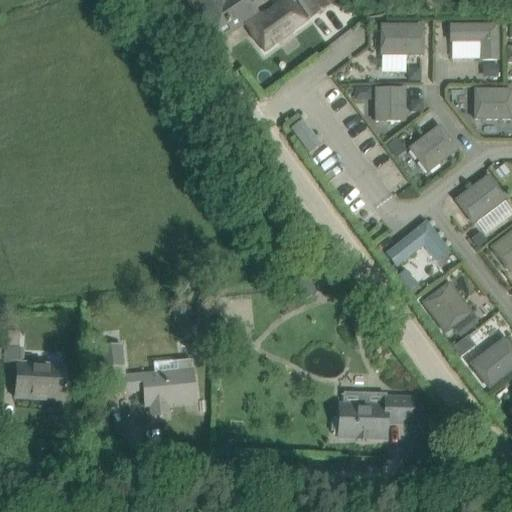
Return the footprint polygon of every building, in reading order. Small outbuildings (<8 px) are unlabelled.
[(185,0),(213,41),(220,36),(222,39),(240,27),(238,23),(256,12),(248,0),(185,0)] [(296,6),(291,0),(286,0),(247,27),(265,52),(307,21),(296,6)] [(298,4),(311,22),(332,7),(327,0),(291,0),(296,6),(298,4)] [(497,61),(497,26),(450,27),(451,30),(449,33),(449,37),(451,40),(451,43),(481,43),(481,61),(497,61)] [(421,56),(422,27),(381,27),(381,56),(394,56),(396,57),(398,57),(400,56),(421,56)] [(497,66),(486,67),(486,78),(497,78),(497,66)] [(419,70),(408,70),(409,81),(420,81),(419,70)] [(404,90),(375,90),(375,123),(400,122),(400,119),(404,119),(404,90)] [(511,121),(511,92),(474,91),(474,120),(511,121)] [(422,102),(411,102),(411,113),(422,113),(422,102)] [(301,123),(292,130),(309,153),(319,146),(301,123)] [(456,151),(438,128),(409,150),(427,173),(456,151)] [(407,132),(398,139),(405,147),(414,140),(407,132)] [(502,166),(495,172),(501,180),(508,174),(502,166)] [(488,177),(455,202),(473,225),(505,201),(488,177)] [(448,252),(426,223),(386,255),(396,268),(423,246),(435,262),(448,252)] [(511,233),(491,249),(493,251),(494,254),(496,257),(499,259),(503,264),(503,267),(505,270),(508,271),(510,273),(511,271),(511,233)] [(475,237),(471,240),(477,248),(485,242),(482,238),(475,237)] [(406,275),(399,280),(410,294),(417,289),(406,275)] [(305,276),(295,283),(306,300),(316,294),(305,276)] [(442,290),(423,305),(445,334),(471,314),(453,292),(453,289),(450,285),(447,284),(443,288),(442,290)] [(469,321),(455,331),(460,338),(474,327),(469,321)] [(476,331),(453,349),(460,357),(473,347),(472,345),(481,338),(476,331)] [(64,366),(17,364),(19,332),(6,332),(4,368),(17,369),(16,398),(62,401),(64,366)] [(498,345),(471,366),(488,389),(511,371),(511,349),(510,346),(509,344),(506,339),(503,339),(499,342),(498,345)] [(191,358),(173,360),(173,357),(153,359),(154,374),(129,376),(130,393),(143,392),(145,407),(150,407),(151,416),(171,414),(170,405),(195,402),(191,358)] [(123,367),(101,369),(103,396),(126,394),(130,393),(129,376),(124,376),(123,367)] [(412,400),(386,399),(385,407),(339,406),(339,419),(334,422),(334,432),(338,434),(338,438),(356,439),(356,440),(367,440),(367,439),(385,440),(386,424),(411,425),(412,400)]
